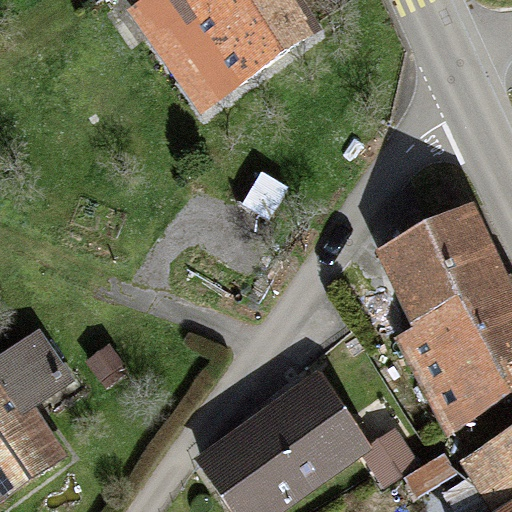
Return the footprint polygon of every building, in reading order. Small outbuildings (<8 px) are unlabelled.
[(287,0),(134,0),(192,103),(308,37),(287,0)] [(511,327),(450,221),(373,265),(414,337),(397,348),(446,430),(511,391),(511,327)] [(39,352),(0,378),(0,504),(66,458),(36,416),(68,393),(39,352)] [(304,385),(199,457),(236,511),(270,511),(353,455),(304,385)] [(492,511),(489,511),(511,511),(511,437),(465,464),(492,511)]
